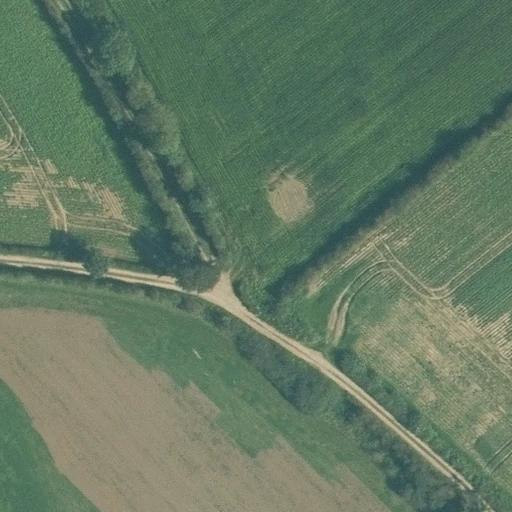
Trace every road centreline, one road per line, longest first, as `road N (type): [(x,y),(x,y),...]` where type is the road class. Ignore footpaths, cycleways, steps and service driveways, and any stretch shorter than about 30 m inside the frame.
road 1 (track): [(63,0),(217,268),(227,300)]
road 2 (track): [(488,511),(321,365),(227,300)]
road 3 (track): [(227,300),(114,271),(0,259)]
